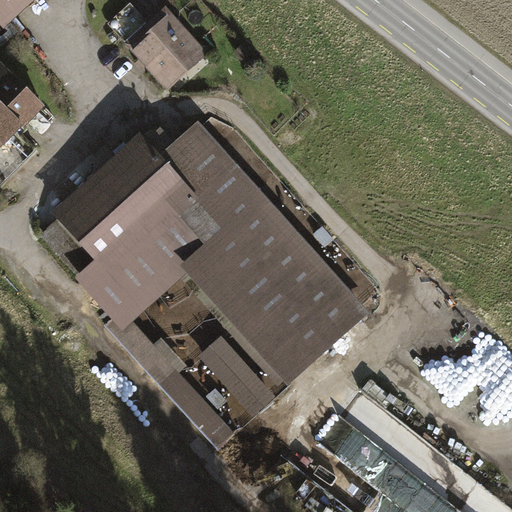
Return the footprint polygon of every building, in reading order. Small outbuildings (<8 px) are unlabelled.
[(0,0),(0,13),(3,17),(21,0),(0,0)] [(163,84),(202,49),(166,9),(147,26),(130,7),(110,24),(128,44),(127,45),(163,84)] [(0,188),(38,149),(18,130),(21,127),(26,120),(42,105),(0,63),(0,188)] [(46,234),(120,317),(124,313),(182,261),(285,377),(360,309),(198,130),(177,149),(161,131),(46,234)] [(233,434),(124,313),(120,317),(107,328),(216,449),(233,434)] [(223,338),(200,358),(252,417),(275,397),(223,338)] [(511,511),(511,501),(364,387),(321,441),(412,511),(511,511)]
